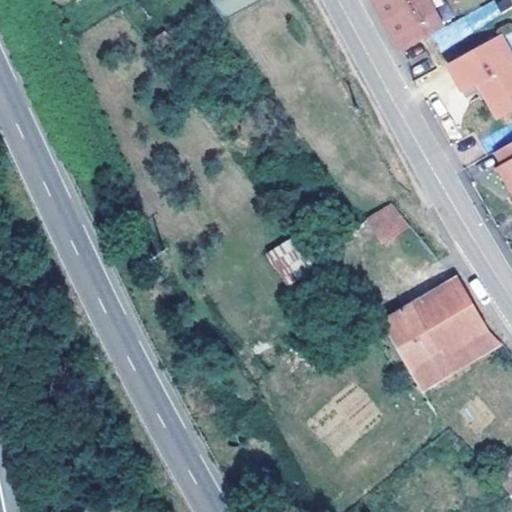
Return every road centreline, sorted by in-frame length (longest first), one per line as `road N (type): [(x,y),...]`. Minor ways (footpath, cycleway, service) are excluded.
road 1 (motorway): [(207,511),(0,93)]
road 2 (secondary): [(511,303),(340,0)]
